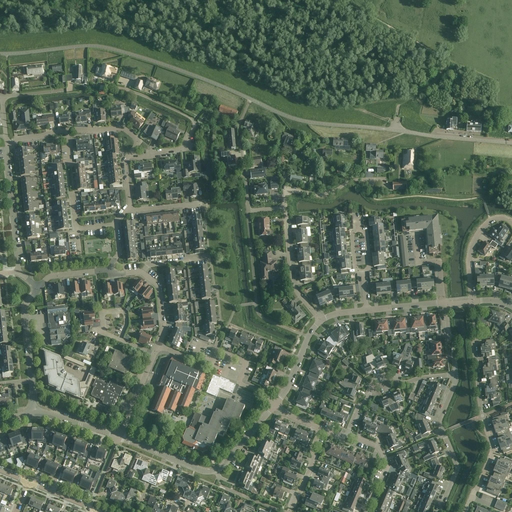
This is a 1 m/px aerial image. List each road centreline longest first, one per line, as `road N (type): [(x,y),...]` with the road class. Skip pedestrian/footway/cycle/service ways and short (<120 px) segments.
road 1 (residential): [(472,302),(481,417),(492,449),(466,511)]
road 2 (tertiary): [(119,437),(207,472),(226,462),(276,403)]
road 3 (residential): [(129,156),(183,151),(194,125),(118,88)]
road 4 (residential): [(455,374),(438,421),(458,468),(439,511)]
road 5 (residential): [(248,103),(239,128),(248,210),(284,208)]
road 6 (residential): [(346,434),(371,389),(455,374)]
road 7 (residential): [(276,403),(158,344)]
road 8 (residential): [(284,208),(292,286),(318,321)]
